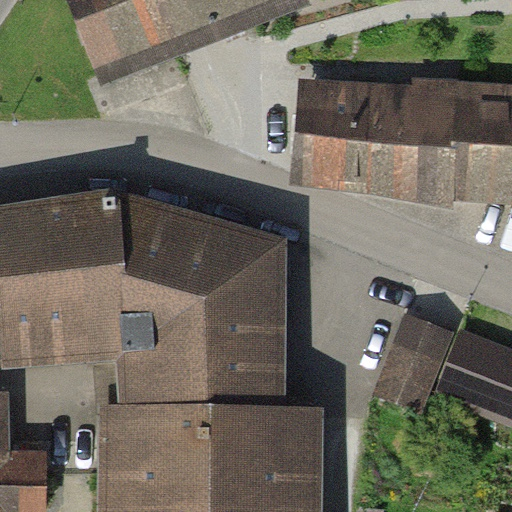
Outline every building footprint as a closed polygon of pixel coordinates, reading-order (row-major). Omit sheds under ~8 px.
[(76,0),(106,72),(285,0),(76,0)] [(317,88),(307,185),(460,202),(466,104),(317,88)] [(511,106),(466,104),(460,202),(511,203),(511,106)] [(115,200),(0,217),(0,332),(7,332),(10,367),(125,358),(129,416),(279,418),(282,247),(115,200)] [(448,340),(430,333),(421,356),(399,347),(380,396),(420,412),(448,340)] [(511,357),(462,338),(440,394),(511,421),(511,357)] [(3,403),(0,403),(0,511),(24,511),(44,511),(46,453),(2,453),(3,403)] [(129,416),(106,416),(104,511),(317,511),(319,419),(279,418),(129,416)]
